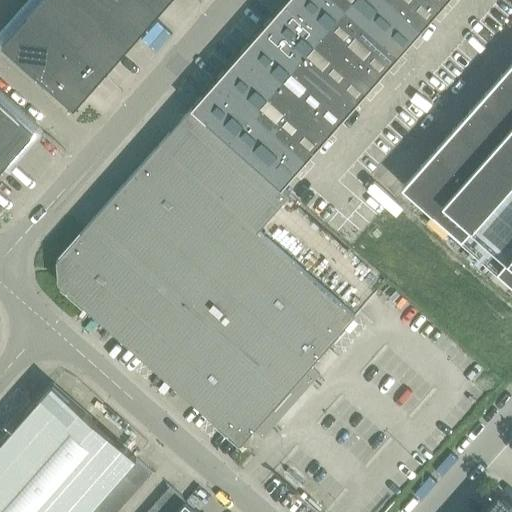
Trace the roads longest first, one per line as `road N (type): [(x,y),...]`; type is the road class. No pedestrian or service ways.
road 1 (unclassified): [(0,252),(222,0)]
road 2 (unclassified): [(263,511),(45,315)]
road 3 (unclassified): [(430,511),(511,418)]
